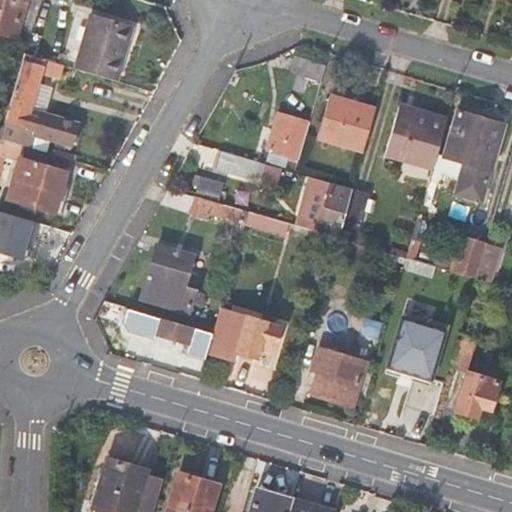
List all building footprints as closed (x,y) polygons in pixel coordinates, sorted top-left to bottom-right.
[(0,0),(0,31),(29,40),(40,0),(0,0)] [(91,14),(75,69),(90,74),(117,82),(133,26),(91,14)] [(41,70),(62,76),(65,66),(25,54),(3,128),(0,139),(24,145),(31,147),(34,135),(72,146),(79,124),(39,113),(37,118),(28,115),(41,70)] [(324,67),(296,57),(291,72),(319,82),(324,67)] [(306,78),(296,75),(291,87),(300,91),(306,78)] [(317,137),(363,151),(375,108),(330,95),(317,137)] [(384,154),(432,168),(446,118),(430,112),(428,118),(398,107),(384,154)] [(458,111),(443,157),(463,163),(454,194),(480,202),(503,126),(458,111)] [(289,156),(298,159),(309,122),(278,113),(273,129),(270,138),(266,149),(269,150),(266,160),(286,166),(289,156)] [(260,135),(270,138),(273,129),(262,126),(260,135)] [(55,211),(70,159),(31,147),(24,145),(9,197),(55,211)] [(261,177),(264,163),(221,150),(217,167),(246,175),(246,172),(261,177)] [(204,177),(201,188),(222,194),(225,183),(204,177)] [(296,225),(337,237),(351,189),(310,177),(296,225)] [(238,221),(242,209),(168,187),(159,203),(205,218),(206,211),(238,222),(238,221)] [(368,194),(351,189),(337,237),(354,242),(368,194)] [(238,221),(245,223),(249,211),(242,209),(238,221)] [(34,245),(40,224),(0,211),(0,253),(23,260),(26,249),(28,243),(34,245)] [(245,223),(334,249),(337,237),(296,225),(249,211),(245,223)] [(350,253),(354,242),(337,237),(334,249),(350,253)] [(462,241),(453,271),(474,277),(483,244),(462,238),(462,241)] [(363,257),(367,245),(354,242),(350,253),(363,257)] [(28,243),(26,249),(32,251),(34,245),(28,243)] [(501,250),(483,244),(474,277),(491,283),(501,250)] [(157,246),(141,298),(188,312),(194,291),(182,288),(191,256),(157,246)] [(431,277),(434,266),(406,257),(403,268),(431,277)] [(213,333),(137,310),(128,308),(123,321),(129,331),(153,338),(155,333),(190,343),(187,354),(206,359),(213,333)] [(266,322),(246,316),(220,308),(213,333),(208,352),(234,360),(236,352),(256,358),(259,349),(272,352),(279,327),(266,323),(266,322)] [(431,380),(447,324),(432,320),(427,323),(401,316),(386,367),(431,380)] [(383,322),(365,318),(360,335),(378,340),(383,322)] [(476,339),(458,333),(448,365),(466,370),(476,339)] [(319,370),(312,393),(352,404),(364,362),(318,348),(312,368),(319,370)] [(467,372),(456,411),(477,417),(480,406),(490,410),(498,381),(467,372)] [(107,459),(93,506),(113,511),(153,511),(163,480),(144,474),(145,470),(107,459)] [(179,475),(168,511),(209,511),(217,486),(179,475)] [(249,511),(289,511),(293,499),(257,488),(249,511)] [(334,511),(293,499),(289,511),(334,511)]
